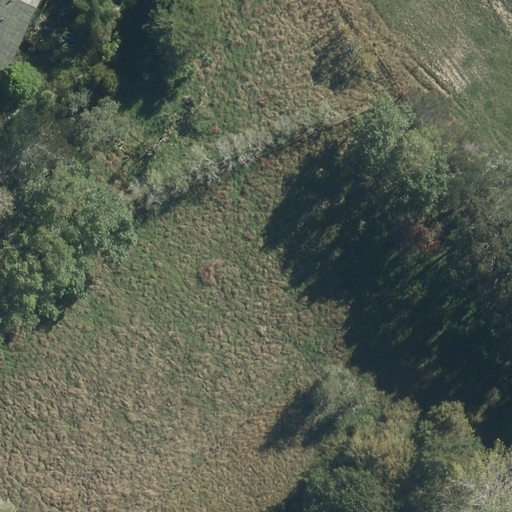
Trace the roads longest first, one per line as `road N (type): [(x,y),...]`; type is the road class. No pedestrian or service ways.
road 1 (unknown): [(396,511),(263,280),(201,226),(101,183),(0,195)]
road 2 (unknown): [(337,420),(198,511)]
